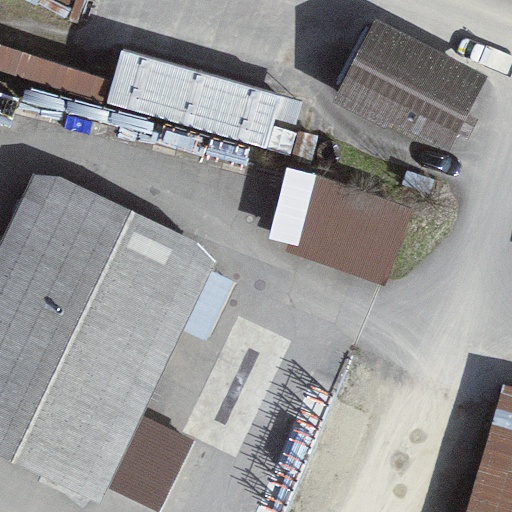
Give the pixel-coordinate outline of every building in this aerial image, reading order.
[(378,31),(343,98),(381,117),(385,109),(446,140),(452,129),(463,135),(471,119),(460,113),(476,82),(378,31)] [(121,52),(107,102),(267,148),(281,98),(121,52)] [(313,174),(287,251),(387,285),(413,207),(313,174)] [(42,190),(0,277),(0,446),(97,492),(205,267),(42,190)] [(511,511),(511,394),(502,392),(466,511),(511,511)]
